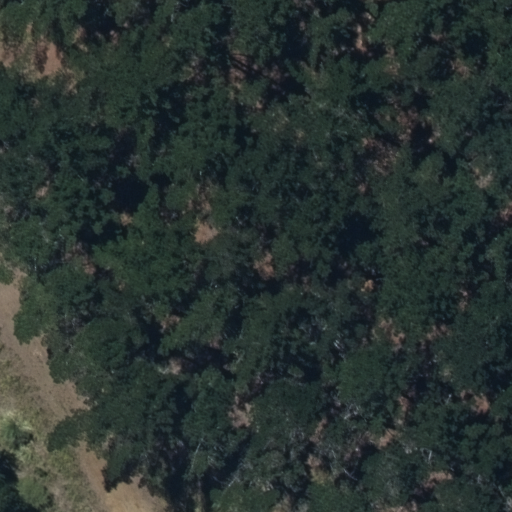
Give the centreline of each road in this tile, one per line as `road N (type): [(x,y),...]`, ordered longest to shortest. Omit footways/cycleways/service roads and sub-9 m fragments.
road 1 (track): [(0,261),(511,445)]
road 2 (track): [(129,511),(0,260)]
